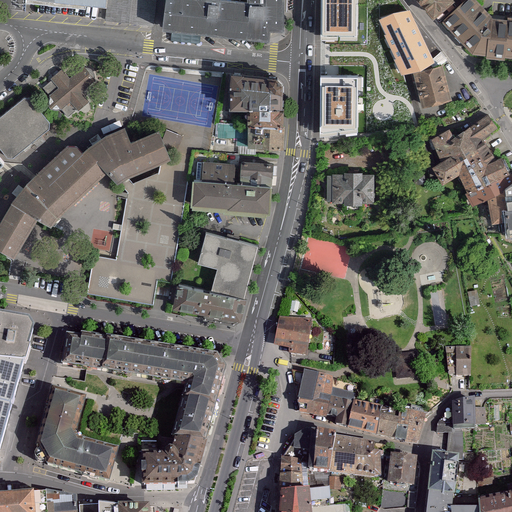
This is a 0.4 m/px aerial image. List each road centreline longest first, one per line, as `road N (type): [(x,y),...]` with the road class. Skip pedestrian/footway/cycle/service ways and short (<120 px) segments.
road 1 (secondary): [(250,345),(295,167),(302,63)]
road 2 (residential): [(33,29),(302,63)]
road 3 (residential): [(53,305),(250,345)]
road 4 (residential): [(11,473),(108,495),(198,498)]
road 5 (residential): [(53,305),(11,473)]
road 6 (secondary): [(213,511),(252,370),(250,345)]
road 7 (secondary): [(250,345),(198,498)]
road 8 (residential): [(282,421),(424,452)]
road 9 (residential): [(424,452),(440,409),(457,396),(511,391)]
